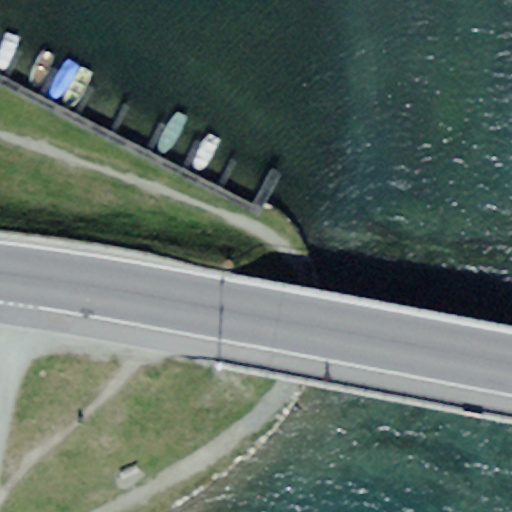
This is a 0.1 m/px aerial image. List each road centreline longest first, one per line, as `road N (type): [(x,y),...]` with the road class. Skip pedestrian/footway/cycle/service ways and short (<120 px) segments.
road 1 (track): [(0,133),(217,209),(286,244),(304,276),(304,338),(281,396),(241,435),(122,511)]
road 2 (tertiary): [(0,279),(511,367)]
